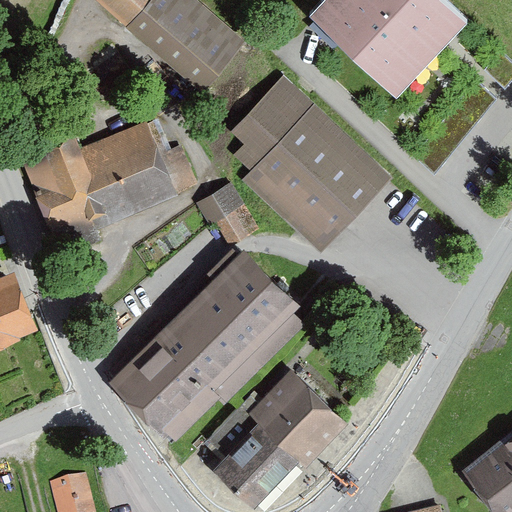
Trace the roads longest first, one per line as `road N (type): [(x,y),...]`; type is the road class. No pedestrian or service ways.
road 1 (tertiary): [(336,511),(371,471),(511,239)]
road 2 (secondary): [(99,398),(0,157)]
road 3 (secondary): [(171,511),(99,398)]
